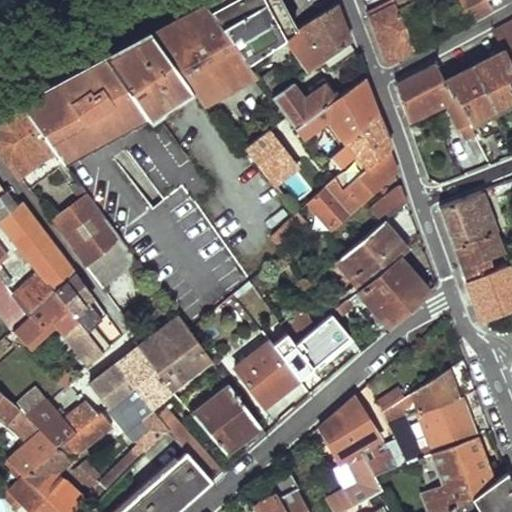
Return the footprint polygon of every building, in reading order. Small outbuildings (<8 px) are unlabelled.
[(164,22),(151,29),(192,84),(202,98),(210,95),(206,90),(236,70),(241,79),(256,71),(247,59),(210,7),(205,0),(201,3),(164,22)] [(224,0),(210,7),(247,59),(284,36),(296,29),(280,0),(224,0)] [(414,0),(393,0),(395,2),(415,48),(432,39),(414,0)] [(455,0),(440,0),(433,3),(446,32),(466,21),(455,0)] [(455,0),(466,21),(491,8),(486,0),(455,0)] [(395,2),(369,15),(385,61),(389,62),(415,48),(395,2)] [(296,29),(284,36),(309,70),(320,62),(351,40),(337,3),(296,29)] [(511,19),(493,29),(504,47),(511,64),(511,74),(506,78),(511,88),(511,19)] [(144,33),(139,35),(179,90),(192,84),(151,29),(144,33)] [(122,44),(120,46),(124,51),(110,59),(146,107),(179,90),(139,35),(122,44)] [(351,40),(320,62),(326,71),(336,70),(357,56),(351,40)] [(124,51),(120,46),(106,53),(110,59),(124,51)] [(511,64),(504,47),(473,64),(493,104),(511,93),(511,88),(506,78),(511,74),(511,64)] [(83,65),(49,83),(75,117),(96,107),(110,126),(146,107),(110,59),(106,53),(83,65)] [(444,80),(434,61),(398,80),(395,86),(405,115),(442,103),(462,142),(475,137),(469,125),(444,80)] [(473,64),(444,80),(469,125),(476,121),(472,115),(493,104),(473,64)] [(212,93),(214,97),(241,79),(236,70),(206,90),(210,95),(212,93)] [(272,71),(261,79),(273,94),(286,85),(278,72),(274,74),(272,71)] [(286,85),(273,94),(295,125),(341,94),(328,76),(313,85),(315,89),(303,96),(292,81),(286,85)] [(379,115),(365,78),(341,94),(295,125),(321,162),(329,156),(337,150),(350,138),(379,115)] [(75,117),(49,83),(44,86),(18,99),(58,152),(110,126),(96,107),(75,117)] [(511,93),(493,104),(496,111),(511,101),(511,93)] [(0,109),(0,146),(18,170),(38,156),(48,172),(60,164),(69,177),(74,174),(58,152),(18,99),(0,109)] [(496,111),(493,104),(472,115),(476,121),(496,111)] [(379,115),(350,138),(368,164),(388,149),(391,147),(379,115)] [(273,133),(251,149),(269,173),(290,158),(273,133)] [(333,174),(308,199),(328,223),(395,167),(388,149),(368,164),(347,179),(339,186),(333,174)] [(337,150),(329,156),(335,164),(343,157),(337,150)] [(38,156),(18,170),(28,185),(48,172),(38,156)] [(297,200),(312,191),(297,167),(282,177),(297,200)] [(339,168),(333,174),(339,186),(347,179),(339,168)] [(69,177),(82,194),(86,190),(74,174),(69,177)] [(511,176),(510,178),(486,187),(488,193),(495,191),(496,194),(511,187),(511,176)] [(400,181),(369,208),(380,222),(383,220),(407,200),(400,181)] [(0,270),(31,311),(57,287),(75,271),(22,201),(10,207),(2,191),(0,186),(0,221),(37,270),(19,286),(0,262),(0,259),(7,255),(0,245),(0,270)] [(477,206),(486,203),(480,189),(472,193),(477,206)] [(82,194),(51,217),(86,263),(120,235),(86,190),(82,194)] [(472,193),(438,206),(460,267),(486,257),(500,252),(492,230),(495,229),(486,203),(477,206),(472,193)] [(305,218),(297,209),(290,217),(297,226),(305,218)] [(297,226),(290,217),(278,228),(286,237),(297,226)] [(380,222),(341,254),(365,282),(400,253),(406,247),(383,220),(380,222)] [(286,237),(278,228),(272,234),(277,242),(286,237)] [(120,235),(86,263),(102,285),(136,257),(120,235)] [(303,281),(329,261),(313,240),(287,259),(303,281)] [(429,289),(400,253),(365,282),(358,288),(388,325),(429,289)] [(486,257),(460,267),(465,278),(484,270),(490,268),(486,257)] [(0,309),(13,327),(31,311),(0,270),(0,309)] [(484,270),(465,278),(480,319),(511,306),(511,283),(511,282),(491,289),(484,270)] [(75,271),(57,287),(103,349),(107,345),(93,326),(108,314),(75,271)] [(31,311),(13,327),(23,338),(25,340),(41,327),(62,309),(68,315),(62,320),(65,323),(84,348),(91,358),(103,349),(57,287),(31,311)] [(330,311),(337,319),(352,305),(346,297),(330,311)] [(295,340),(314,324),(302,306),(282,322),(287,330),(295,340)] [(62,309),(41,327),(49,337),(65,323),(62,320),(68,315),(62,309)] [(287,330),(272,340),(298,375),(319,359),(333,349),(337,352),(353,339),(348,333),(343,327),(337,319),(330,311),(314,324),(295,340),(287,330)] [(178,313),(139,343),(173,386),(176,388),(213,360),(178,313)] [(349,322),(343,327),(348,333),(354,328),(349,322)] [(13,327),(0,338),(0,352),(2,356),(23,338),(13,327)] [(270,337),(234,362),(262,402),(298,375),(272,340),(270,337)] [(139,343),(116,360),(135,383),(170,426),(188,448),(212,478),(223,468),(164,394),(173,386),(139,343)] [(91,358),(84,348),(75,355),(83,365),(91,358)] [(333,349),(319,359),(321,362),(337,352),(333,349)] [(116,360),(88,382),(107,403),(135,383),(116,360)] [(447,368),(404,397),(393,404),(384,410),(382,411),(388,424),(406,417),(403,409),(413,405),(416,412),(458,396),(447,368)] [(55,440),(20,471),(63,511),(69,511),(170,426),(135,383),(107,403),(139,441),(97,477),(93,472),(97,468),(84,452),(72,463),(91,487),(82,494),(57,466),(111,423),(100,408),(98,410),(55,440)] [(232,385),(195,413),(226,452),(262,425),(232,385)] [(28,388),(14,399),(25,408),(22,411),(55,440),(98,410),(88,398),(55,422),(28,388)] [(387,395),(388,397),(393,404),(404,397),(398,389),(387,395)] [(0,391),(0,414),(7,420),(19,408),(0,391)] [(352,395),(319,423),(339,461),(345,458),(357,479),(343,486),(349,496),(332,506),(335,511),(336,511),(354,503),(381,490),(373,475),(406,462),(396,440),(385,445),(387,452),(378,453),(371,444),(377,441),(352,395)] [(419,450),(406,417),(388,424),(396,440),(406,462),(418,457),(473,435),(458,396),(416,412),(430,445),(419,450)] [(379,402),(384,410),(393,404),(388,397),(379,402)] [(19,408),(7,420),(27,439),(6,458),(7,459),(20,471),(55,440),(22,411),(19,408)] [(473,435),(418,457),(421,466),(426,468),(436,464),(453,508),(470,496),(491,481),(473,435)] [(172,511),(212,478),(188,448),(111,511),(172,511)] [(7,459),(5,463),(20,478),(4,493),(17,507),(25,499),(38,511),(63,511),(20,471),(7,459)] [(298,484),(289,467),(266,480),(273,491),(253,501),(259,511),(309,511),(295,486),(298,484)] [(491,481),(470,496),(479,511),(511,511),(511,485),(506,470),(491,481)] [(349,496),(343,486),(327,495),(332,506),(349,496)] [(381,490),(354,503),(357,507),(383,494),(381,490)]
